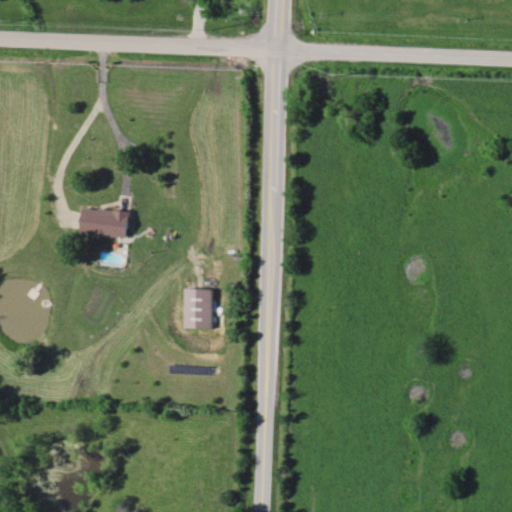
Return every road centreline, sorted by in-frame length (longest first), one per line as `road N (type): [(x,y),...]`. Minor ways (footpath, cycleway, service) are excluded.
road 1 (tertiary): [(511,58),(0,39)]
road 2 (secondary): [(281,51),(264,511)]
